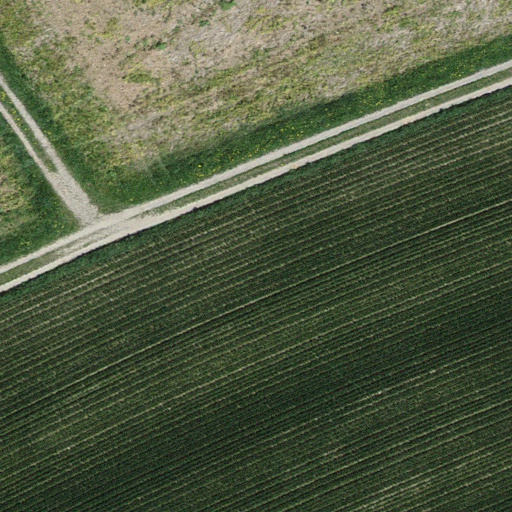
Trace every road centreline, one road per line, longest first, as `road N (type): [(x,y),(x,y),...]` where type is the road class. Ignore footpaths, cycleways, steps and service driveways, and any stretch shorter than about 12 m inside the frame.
road 1 (track): [(0,281),(511,74)]
road 2 (track): [(100,235),(0,92)]
